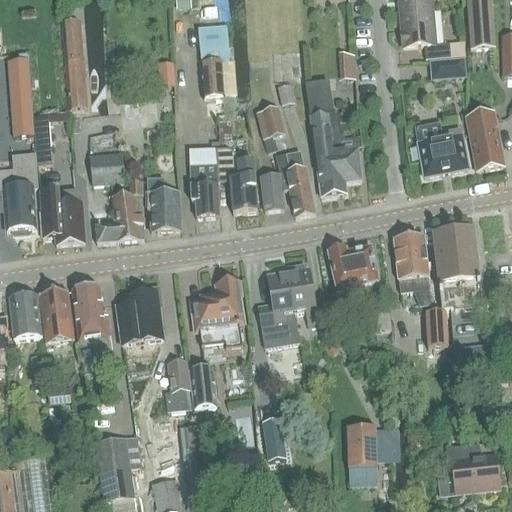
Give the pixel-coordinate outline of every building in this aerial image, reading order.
[(398,0),(400,18),(432,15),(431,0),(398,0)] [(468,6),(471,54),(495,52),(492,4),(468,6)] [(432,15),(400,18),(403,52),(424,50),(425,63),(450,61),(449,47),(435,48),(432,15)] [(197,18),(197,30),(215,30),(215,18),(197,18)] [(84,65),(80,25),(62,27),(70,114),(88,113),(84,65)] [(345,83),(346,58),(334,58),(333,83),(345,83)] [(431,67),(433,83),(465,81),(463,65),(431,67)] [(225,101),(222,66),(201,68),(204,102),(225,101)] [(174,90),(173,67),(159,67),(160,90),(174,90)] [(329,86),(306,89),(320,193),(321,201),(347,198),(345,186),(362,184),(358,152),(334,156),(329,119),(333,119),(329,86)] [(30,88),(10,90),(15,141),(34,140),(30,88)] [(277,91),(281,110),(294,108),(291,89),(277,91)] [(257,117),(264,143),(285,138),(278,112),(257,117)] [(466,122),(476,176),(505,170),(494,117),(466,122)] [(52,169),(48,121),(34,122),(37,170),(52,169)] [(460,133),(441,137),(439,128),(415,132),(425,182),(468,173),(462,140),(461,140),(460,133)] [(230,186),(233,218),(258,216),(255,183),(254,183),(253,167),(240,169),(239,161),(229,153),(215,154),(216,167),(218,187),(230,186)] [(290,193),(295,222),(315,218),(306,172),(304,172),(301,156),(277,161),(280,177),(284,195),(290,193)] [(123,158),(89,161),(92,190),(125,187),(123,158)] [(35,160),(14,162),(15,176),(0,177),(0,205),(0,206),(5,205),(7,236),(13,236),(13,239),(15,241),(30,240),(32,238),(32,234),(37,234),(34,193),(38,193),(35,160)] [(196,223),(219,222),(218,187),(216,167),(192,168),(193,179),(193,191),(191,192),(192,206),(196,206),(196,223)] [(261,182),(265,215),(284,213),(280,179),(261,182)] [(148,198),(147,198),(147,213),(150,213),(151,236),(181,235),(179,196),(164,197),(164,183),(147,183),(148,198)] [(142,186),(130,186),(130,200),(112,201),(115,227),(95,229),(97,249),(117,247),(140,245),(145,244),(142,186)] [(52,238),(56,241),(56,249),(85,247),(82,207),(58,209),(57,195),(41,196),(42,217),(41,217),(43,243),(44,243),(47,238),(52,238)] [(455,314),(483,310),(474,234),(433,239),(442,313),(454,311),(455,314)] [(394,244),(399,285),(401,298),(414,296),(429,294),(428,282),(429,282),(424,240),(394,244)] [(328,257),(337,295),(354,291),(356,302),(366,300),(363,290),(379,286),(371,252),(347,257),(347,253),(328,257)] [(309,274),(289,277),(295,319),(307,317),(309,330),(318,328),(309,274)] [(295,319),(289,277),(268,280),(273,310),(259,312),(263,337),(286,334),(284,320),(295,319)] [(202,351),(225,348),(226,353),(242,351),(239,330),(245,329),(238,285),(217,288),(219,299),(203,302),(203,306),(193,307),(197,336),(199,336),(202,351)] [(72,294),(82,365),(102,363),(103,372),(115,371),(107,320),(103,321),(99,291),(72,294)] [(128,309),(117,311),(122,350),(164,344),(160,312),(162,312),(159,292),(139,294),(140,298),(127,300),(128,309)] [(46,348),(74,344),(68,296),(40,300),(46,348)] [(42,342),(38,300),(10,303),(14,345),(42,342)] [(373,315),(375,335),(391,333),(389,314),(373,315)] [(426,317),(428,353),(448,352),(446,316),(426,317)] [(0,368),(7,368),(6,353),(9,353),(7,324),(7,322),(5,322),(0,322),(0,368)] [(452,353),(473,392),(508,387),(503,347),(452,353)] [(190,395),(186,367),(168,369),(172,397),(190,395)] [(212,372),(205,372),(190,374),(195,414),(217,411),(212,372)] [(480,396),(482,410),(504,408),(503,393),(480,396)] [(146,401),(151,427),(164,425),(161,411),(164,410),(162,398),(146,401)] [(46,411),(47,429),(59,428),(58,410),(46,411)] [(280,424),(263,427),(268,466),(286,464),(280,424)] [(376,432),(346,434),(348,474),(349,474),(350,491),(377,490),(377,473),(378,473),(377,466),(376,432)] [(489,433),(490,442),(500,442),(499,432),(489,433)] [(134,502),(130,473),(141,472),(136,442),(96,448),(105,507),(134,502)] [(496,460),(461,464),(460,451),(447,452),(448,467),(452,466),(456,499),(500,494),(496,460)] [(16,466),(17,474),(22,511),(55,511),(50,462),(16,466)] [(22,511),(17,474),(0,476),(0,511),(22,511)] [(213,511),(213,510),(205,511),(182,511),(177,485),(153,490),(157,511),(213,511)]
